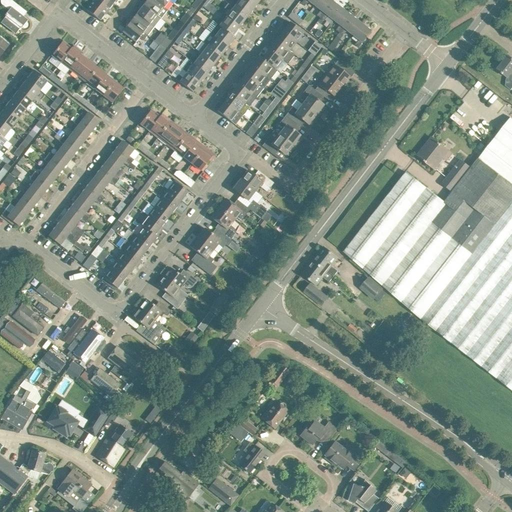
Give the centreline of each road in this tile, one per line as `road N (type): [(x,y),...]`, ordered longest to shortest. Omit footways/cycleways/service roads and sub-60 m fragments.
road 1 (secondary): [(259,307),(448,64)]
road 2 (tertiary): [(506,477),(259,307)]
road 3 (residential): [(240,152),(279,179),(296,176),(407,33)]
road 4 (residential): [(26,245),(148,82)]
road 5 (residential): [(240,152),(115,309)]
road 6 (residential): [(310,510),(268,477),(283,449),(330,480),(321,505)]
road 7 (secondary): [(163,432),(259,307)]
road 8 (residential): [(192,117),(283,0)]
